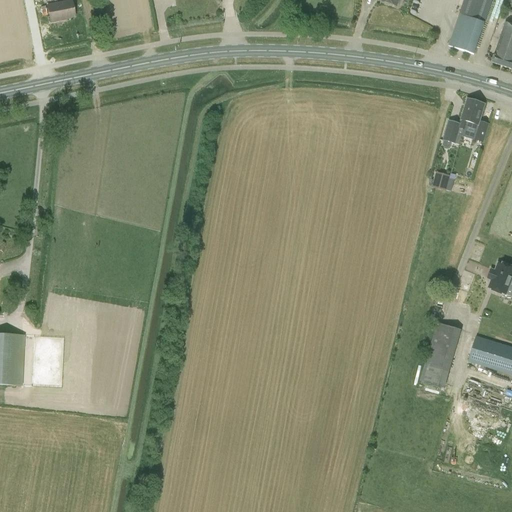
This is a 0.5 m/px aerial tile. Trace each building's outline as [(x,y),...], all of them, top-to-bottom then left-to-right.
[(462,0),(448,45),(473,53),(490,0),(462,0)] [(72,1),(47,6),(50,22),(55,22),(54,20),(75,17),(72,1)] [(511,24),(505,22),(491,63),(511,69),(511,24)] [(450,147),(451,143),(458,145),(462,131),(475,135),(474,140),(483,143),(488,128),(478,125),(485,104),(467,99),(460,123),(449,120),(443,140),(444,140),(442,145),(444,147),(448,148),(450,147)] [(436,172),(432,188),(446,191),(450,176),(436,172)] [(471,182),(451,177),(447,190),(468,196),(471,182)] [(491,281),(488,288),(492,289),(492,291),(501,294),(501,293),(505,295),(511,279),(511,277),(511,269),(511,268),(503,264),(502,265),(498,264),(496,270),(495,271),(493,271),(490,279),(492,280),(491,281)] [(436,323),(420,381),(444,388),(461,330),(436,323)] [(36,350),(24,350),(24,335),(0,333),(0,384),(22,386),(23,367),(36,368),(36,350)] [(511,347),(476,337),(468,361),(511,373),(511,347)]
